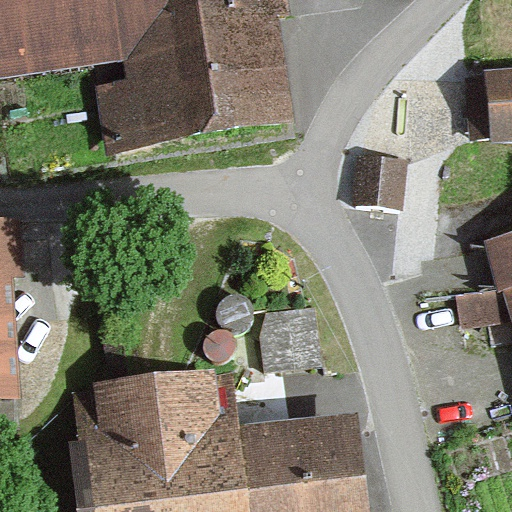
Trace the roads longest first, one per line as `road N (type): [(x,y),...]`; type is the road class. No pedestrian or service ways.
road 1 (residential): [(421,511),(348,270),(326,235),(285,200)]
road 2 (residential): [(285,200),(231,192),(0,203)]
road 3 (residential): [(285,200),(351,98),(435,0)]
